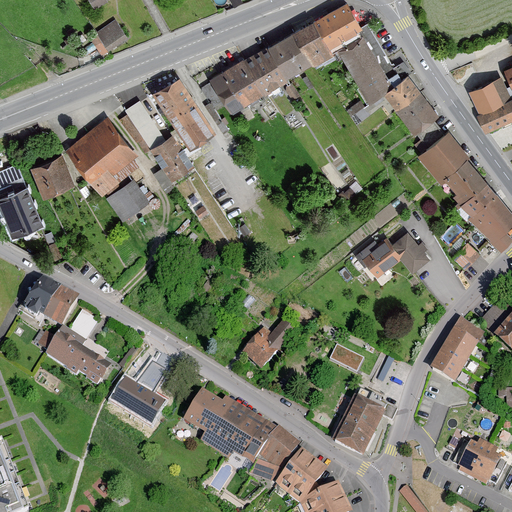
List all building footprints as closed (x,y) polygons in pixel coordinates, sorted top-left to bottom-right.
[(104,3),(102,0),(84,0),(91,10),(104,3)] [(310,21),(326,49),(359,31),(343,2),(310,21)] [(125,39),(113,21),(88,37),(99,55),(125,39)] [(289,33),(308,66),(309,69),(330,57),(326,49),(310,21),(289,33)] [(289,33),(263,48),(264,50),(282,81),(308,66),(289,33)] [(360,39),(336,52),(363,101),(387,88),(360,39)] [(264,50),(241,63),(260,95),(261,97),(284,84),(282,81),(264,50)] [(241,63),(240,60),(207,79),(227,114),(260,95),(241,63)] [(511,65),(502,70),(511,91),(511,65)] [(381,93),(412,132),(435,115),(404,76),(381,93)] [(511,98),(510,99),(500,77),(465,92),(484,133),(511,120),(511,98)] [(212,134),(179,83),(152,98),(187,151),(212,134)] [(221,106),(208,85),(202,89),(210,104),(206,106),(223,135),(229,131),(225,126),(229,124),(225,119),(222,120),(215,109),(221,106)] [(297,98),(290,87),(284,91),(291,102),(297,98)] [(191,167),(170,135),(163,140),(138,101),(123,111),(126,115),(119,119),(142,156),(148,152),(159,169),(151,174),(163,191),(172,185),(170,181),(191,167)] [(135,156),(105,118),(63,152),(99,196),(116,182),(111,176),(135,156)] [(497,253),(511,241),(502,231),(511,222),(511,215),(462,161),(467,156),(445,132),(416,158),(439,183),(441,181),(453,194),(450,197),(455,203),(453,205),(497,253)] [(72,187),(60,156),(30,168),(42,199),(72,187)] [(43,226),(17,164),(0,171),(0,211),(12,239),(43,226)] [(147,204),(133,181),(103,200),(118,223),(147,204)] [(361,190),(354,182),(347,187),(348,189),(344,192),(343,190),(336,195),(342,204),(361,190)] [(206,214),(202,208),(193,213),(197,220),(206,214)] [(389,245),(384,238),(376,245),(372,240),(355,255),(376,281),(399,262),(409,276),(428,261),(421,253),(425,250),(419,242),(415,245),(405,232),(389,245)] [(478,254),(465,242),(451,259),(464,270),(478,254)] [(74,302),(37,282),(20,311),(57,332),(74,302)] [(511,312),(499,301),(480,324),(494,336),(490,340),(511,358),(511,312)] [(66,334),(61,330),(43,359),(74,379),(76,375),(96,388),(108,369),(79,350),(95,324),(79,314),(66,334)] [(484,334),(460,320),(431,369),(454,383),(484,334)] [(271,337),(262,330),(241,355),(261,372),(293,334),(281,325),(271,337)] [(363,359),(337,346),(330,360),(356,373),(363,359)] [(384,379),(394,357),(389,354),(379,376),(384,379)] [(169,369),(151,358),(137,382),(126,375),(111,399),(151,424),(166,399),(155,392),(169,369)] [(511,407),(511,390),(496,390),(496,400),(503,400),(504,407),(511,407)] [(231,456),(250,468),(274,431),(223,400),(220,406),(199,393),(180,425),(202,439),(198,445),(227,462),(231,456)] [(366,405),(356,400),(334,443),(362,457),(382,416),(385,410),(384,409),(378,406),(381,402),(370,397),(366,405)] [(386,404),(384,409),(385,410),(382,416),(391,420),(396,409),(386,404)] [(490,427),(481,422),(475,431),(484,436),(490,427)] [(297,447),(275,429),(274,431),(250,468),(246,476),(273,486),(298,452),(295,450),(297,447)] [(1,441),(0,441),(0,511),(27,511),(28,511),(1,441)] [(492,458),(495,452),(477,442),(474,448),(467,445),(453,470),(485,487),(487,484),(493,488),(505,465),(492,458)] [(347,511),(335,485),(321,492),(315,485),(325,472),(298,452),(273,486),(271,487),(298,507),(299,511),(347,511)] [(427,511),(406,486),(399,491),(415,511),(427,511)]
